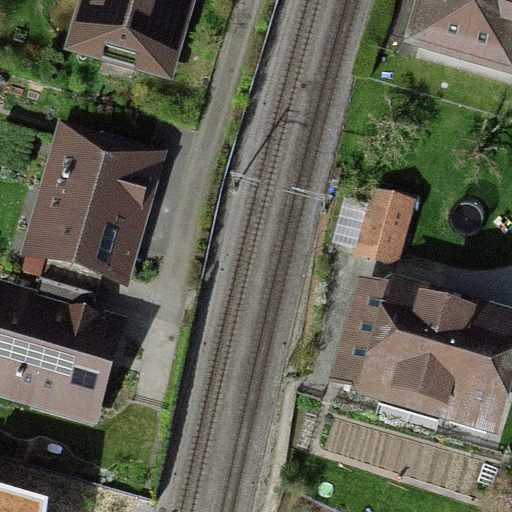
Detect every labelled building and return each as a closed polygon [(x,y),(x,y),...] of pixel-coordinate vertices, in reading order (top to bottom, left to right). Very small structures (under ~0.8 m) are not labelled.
[(95,0),(85,39),(162,61),(179,0),(95,0)] [(511,0),(421,0),(404,64),(511,93),(511,0)] [(173,175),(63,144),(27,271),(137,302),(173,175)] [(416,219),(373,208),(356,273),(399,283),(416,219)] [(511,401),(511,331),(389,296),(355,415),(496,456),(511,401)] [(9,310),(0,343),(0,391),(90,416),(112,338),(9,310)] [(0,511),(34,511),(0,503),(0,511)]
